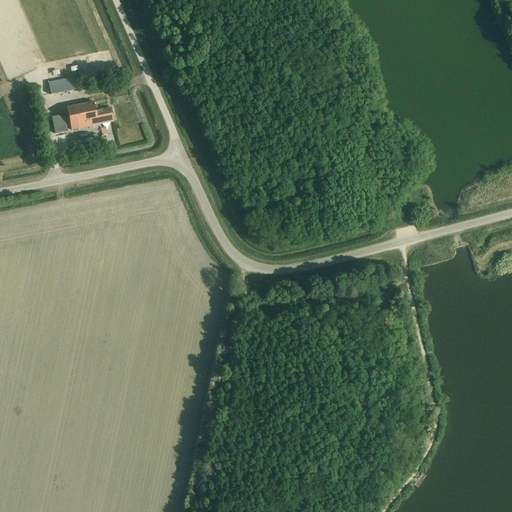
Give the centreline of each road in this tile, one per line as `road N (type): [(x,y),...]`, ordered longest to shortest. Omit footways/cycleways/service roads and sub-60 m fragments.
road 1 (track): [(372,511),(430,426),(432,395),(401,242),(452,219),(511,172)]
road 2 (unclassified): [(401,242),(301,268),(244,264),(225,245),(182,155)]
road 3 (track): [(244,264),(193,511)]
road 4 (unclassified): [(0,192),(182,155)]
road 5 (unclassified): [(182,155),(115,0)]
